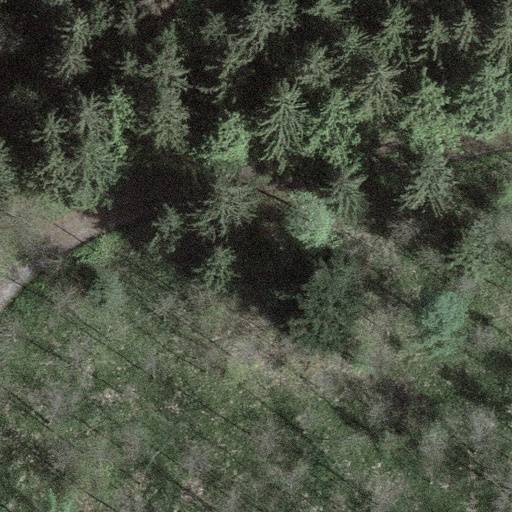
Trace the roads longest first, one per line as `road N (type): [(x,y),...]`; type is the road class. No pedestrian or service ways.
road 1 (track): [(511,135),(151,193),(94,212),(0,282)]
road 2 (track): [(419,0),(94,212)]
